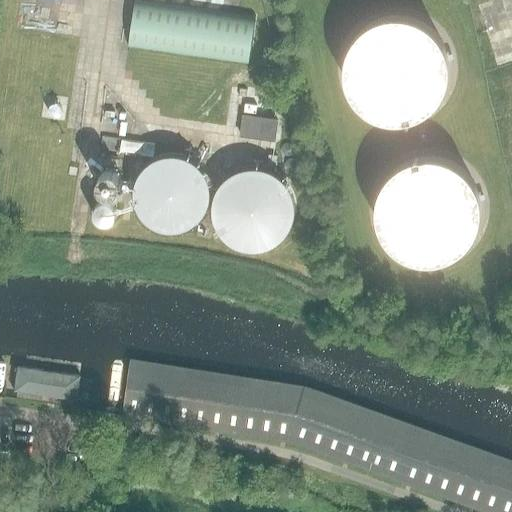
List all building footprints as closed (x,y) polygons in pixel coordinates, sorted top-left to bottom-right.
[(257,16),(147,0),(135,0),(129,47),(250,64),(257,16)] [(357,0),(359,114),(419,113),(419,91),(450,90),(448,0),(357,0)] [(278,120),(244,115),(241,135),(275,140),(278,120)] [(470,136),(436,125),(425,126),(389,143),(380,170),(381,190),(394,217),(408,222),(421,248),(428,245),(431,251),(446,250),(463,242),(472,241),(474,233),(474,220),(486,185),(485,166),(470,136)] [(122,140),(120,151),(141,154),(142,143),(122,140)] [(143,143),(141,155),(153,157),(155,145),(143,143)] [(292,231),(294,157),(221,155),(219,229),(292,231)] [(99,181),(96,219),(118,220),(120,183),(99,181)] [(133,361),(123,417),(291,443),(482,511),(511,511),(511,461),(300,385),(133,361)] [(21,369),(18,389),(74,397),(77,377),(21,369)]
